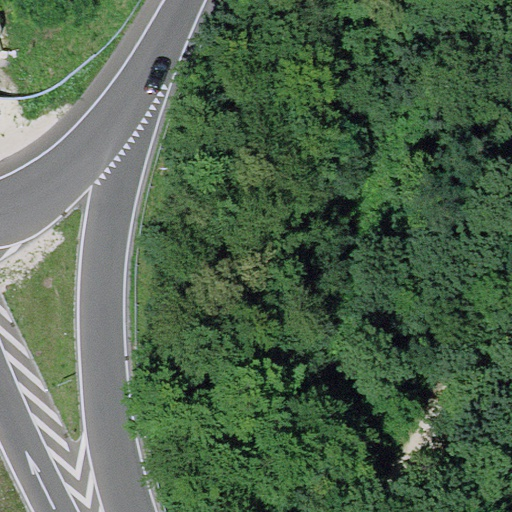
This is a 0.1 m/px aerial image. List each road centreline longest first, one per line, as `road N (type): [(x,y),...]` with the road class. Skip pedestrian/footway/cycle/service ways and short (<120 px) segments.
road 1 (motorway): [(137,511),(109,331),(123,208),(158,70)]
road 2 (motorway): [(0,210),(20,208),(78,173),(158,70)]
road 3 (secondary): [(66,511),(0,368)]
